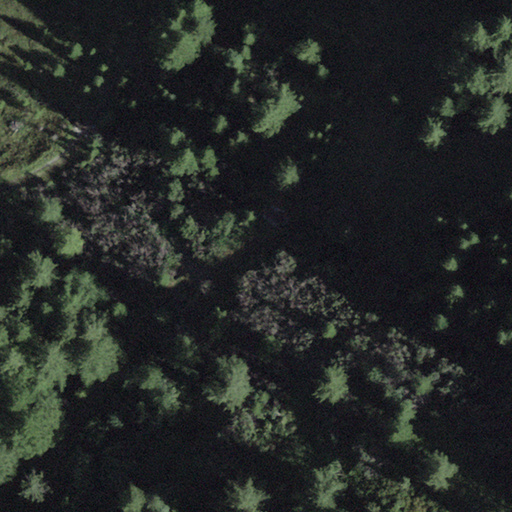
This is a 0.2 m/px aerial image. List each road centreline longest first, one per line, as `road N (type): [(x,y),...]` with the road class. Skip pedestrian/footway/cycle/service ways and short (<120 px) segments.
road 1 (track): [(290,0),(255,140),(275,202),(241,249),(183,278),(140,318),(90,381),(43,459),(38,511)]
road 2 (track): [(0,185),(65,154),(123,104),(173,0)]
